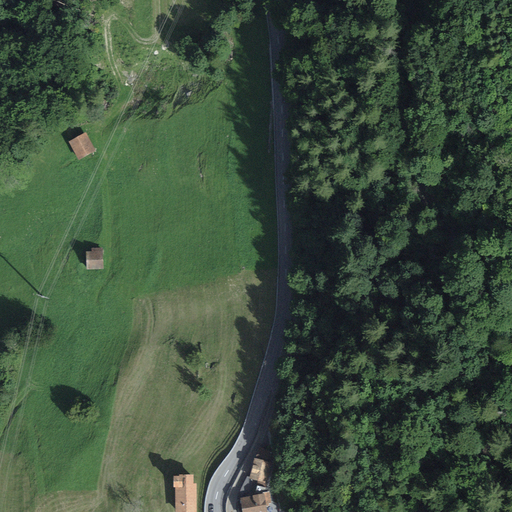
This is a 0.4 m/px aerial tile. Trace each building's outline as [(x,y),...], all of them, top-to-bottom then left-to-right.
[(84,133),(69,140),(79,160),(94,152),(84,133)] [(102,251),(89,251),(89,269),(102,269),(102,251)] [(263,445),(258,454),(273,461),(278,452),(263,445)] [(272,462),(256,459),(252,479),(268,483),(272,462)] [(175,477),(175,485),(177,485),(177,511),(195,511),(196,484),(192,484),(193,475),(179,474),(179,477),(175,477)] [(271,511),(268,492),(244,496),(246,511),(271,511)]
